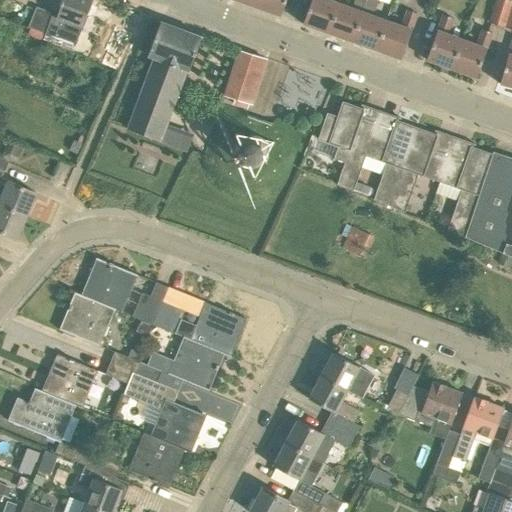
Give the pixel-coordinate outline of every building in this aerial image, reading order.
[(76,46),(82,28),(83,28),(92,0),(62,0),(57,17),(51,15),(45,31),(46,31),(45,35),(76,46)] [(286,0),(258,0),(256,7),(280,16),(286,0)] [(340,3),(331,0),(311,0),(303,24),(329,33),(340,3)] [(511,0),(497,0),(491,21),(505,26),(511,2),(511,0)] [(352,41),(363,11),(340,3),(329,33),(352,41)] [(52,13),(37,7),(28,27),(31,28),(44,34),(45,31),(51,15),(52,13)] [(418,13),(408,10),(403,25),(388,20),(377,50),(402,59),(418,13)] [(377,50),(388,20),(363,11),(352,41),(377,50)] [(462,40),(447,34),(452,18),(443,15),(427,59),(451,69),(462,40)] [(202,37),(160,22),(148,56),(153,58),(127,129),(160,141),(165,127),(186,70),(189,71),(202,37)] [(119,25),(104,58),(120,65),(135,32),(119,25)] [(493,33),(482,29),(476,45),(462,40),(451,69),(476,78),(493,33)] [(511,41),(500,84),(511,86),(511,41)] [(264,57),(240,50),(226,96),(234,99),(233,104),(247,109),(264,57)] [(376,127),(360,121),(365,109),(343,102),(336,120),(326,117),(318,140),(339,147),(334,159),(345,163),(338,185),(354,191),(361,169),(365,156),(373,134),(374,134),(376,127)] [(263,141),(269,123),(249,116),(242,138),(240,139),(239,140),(238,142),(236,143),(236,144),(235,146),(234,148),(234,149),(233,151),(233,153),(233,155),(234,157),(234,158),(235,160),(236,161),(237,163),(239,165),(240,166),(242,167),(245,168),(246,169),(250,169),(253,169),(254,169),(258,168),(259,167),(261,165),(263,164),(264,163),(265,161),(265,160),(266,158),(267,157),(267,155),(267,154),(267,152),(267,150),(267,149),(266,147),(266,145),(265,144),(264,143),(263,141)] [(365,156),(386,164),(374,200),(389,207),(417,127),(396,120),(390,139),(374,134),(373,134),(365,156)] [(440,182),(449,159),(432,154),(438,135),(417,127),(389,207),(404,213),(418,175),(440,182)] [(77,154),(85,137),(81,135),(78,142),(74,140),(69,150),(77,154)] [(24,148),(8,142),(4,152),(19,158),(24,148)] [(465,237),(492,154),(471,146),(464,165),(449,159),(440,182),(462,191),(458,202),(448,231),(465,237)] [(511,157),(493,152),(493,154),(492,154),(465,237),(502,253),(511,256),(511,157)] [(37,194),(1,179),(8,162),(0,158),(0,204),(27,216),(37,194)] [(357,182),(354,191),(368,195),(371,187),(357,182)] [(27,216),(0,204),(0,232),(17,240),(27,216)] [(375,237),(353,226),(342,248),(365,258),(375,237)] [(510,268),(511,262),(511,256),(502,253),(498,263),(510,268)] [(82,295),(115,309),(122,312),(137,275),(96,259),(82,295)] [(168,287),(156,282),(151,296),(142,293),(133,315),(154,324),(162,302),(168,287)] [(115,309),(82,295),(75,292),(59,330),(100,347),(115,309)] [(185,311),(162,302),(154,324),(175,333),(185,311)] [(246,320),(205,303),(190,340),(224,355),(230,358),(246,320)] [(141,321),(136,333),(146,337),(151,326),(141,321)] [(133,373),(156,383),(161,371),(209,391),(224,355),(190,340),(183,337),(173,361),(152,352),(147,366),(138,362),(133,373)] [(141,354),(131,350),(128,358),(138,362),(141,354)] [(138,362),(115,353),(110,363),(133,373),(138,362)] [(333,354),(321,376),(348,390),(347,391),(363,399),(375,376),(333,354)] [(41,391),(75,405),(83,408),(98,371),(57,355),(41,391)] [(133,373),(110,363),(105,375),(129,384),(133,373)] [(207,415),(152,392),(156,383),(133,373),(129,384),(125,394),(162,409),(155,426),(151,436),(185,450),(191,453),(207,415)] [(342,401),(347,391),(348,390),(321,376),(309,399),(332,411),(326,422),(354,436),(360,426),(353,423),(360,411),(342,401)] [(432,427),(435,417),(452,423),(463,394),(446,388),(447,387),(434,382),(434,383),(433,383),(429,393),(413,387),(409,396),(408,396),(398,415),(415,421),(432,427)] [(75,405),(41,391),(35,389),(29,404),(18,399),(9,421),(59,442),(59,441),(60,441),(75,405)] [(408,396),(396,389),(385,411),(396,417),(398,415),(408,396)] [(461,434),(453,457),(466,462),(477,433),(493,439),(504,409),(488,403),(488,402),(476,397),(475,398),(474,398),(461,434)] [(286,443),(323,463),(334,441),(348,448),(354,436),(326,422),(321,433),(298,421),(286,443)] [(511,422),(501,452),(511,455),(511,422)] [(437,463),(449,468),(453,457),(461,434),(449,430),(446,439),(437,463)] [(185,450),(151,436),(143,433),(128,470),(169,487),(185,450)] [(368,445),(380,451),(386,440),(380,436),(372,438),(368,445)] [(98,457),(60,441),(59,441),(59,442),(55,453),(85,466),(94,469),(98,457)] [(311,486),(323,463),(286,443),(273,466),(304,481),(298,492),(334,511),(337,511),(342,503),(311,486)] [(27,449),(23,459),(35,464),(39,453),(27,449)] [(491,480),(496,467),(499,459),(487,455),(478,479),(490,483),(491,480)] [(122,466),(98,457),(94,469),(97,470),(117,479),(122,466)] [(433,476),(456,484),(461,472),(449,468),(437,463),(433,476)] [(113,511),(122,490),(94,479),(97,470),(94,469),(85,466),(77,485),(90,490),(85,503),(107,511),(113,511)] [(368,479),(388,489),(394,476),(374,466),(368,479)] [(511,473),(496,467),(491,480),(511,487),(511,473)] [(46,478),(37,474),(33,483),(42,486),(46,478)] [(487,492),(490,494),(484,510),(475,506),(472,511),(511,511),(511,487),(491,480),(490,483),(487,492)] [(334,511),(298,492),(292,503),(263,487),(249,511),(294,511),(296,508),(303,511),(334,511)] [(21,511),(52,511),(53,510),(27,499),(21,511)] [(107,511),(85,503),(81,511),(107,511)]
